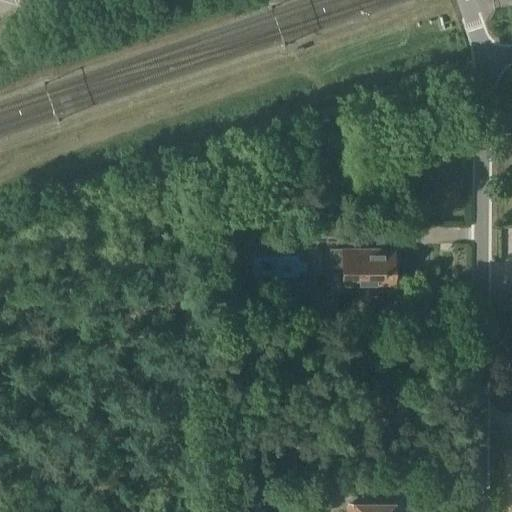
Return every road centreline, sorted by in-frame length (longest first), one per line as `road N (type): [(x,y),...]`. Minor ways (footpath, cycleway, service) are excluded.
road 1 (track): [(0,224),(483,68)]
road 2 (unclassified): [(476,511),(483,68)]
